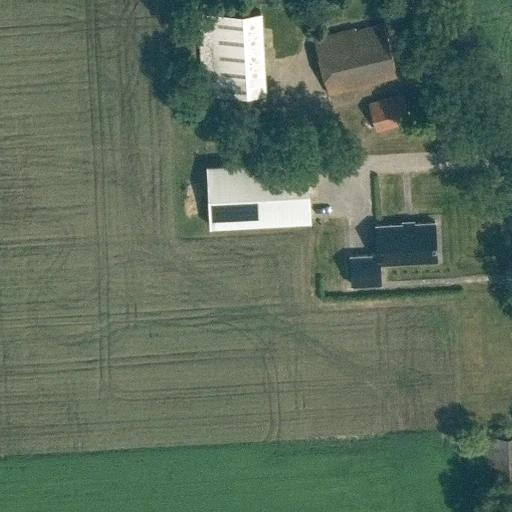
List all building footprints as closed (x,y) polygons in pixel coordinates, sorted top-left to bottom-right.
[(266,93),(262,12),(199,15),(202,96),(266,93)] [(383,22),(356,30),(355,27),(313,39),(328,94),(397,75),(383,22)] [(403,94),(368,103),(375,130),(410,121),(403,94)] [(211,167),(214,228),(314,223),(311,162),(211,167)] [(379,264),(437,261),(435,222),(413,223),(413,225),(404,226),(404,224),(376,225),(377,255),(350,256),(352,285),(381,284),(379,264)] [(511,487),(511,435),(484,436),(486,488),(511,487)]
